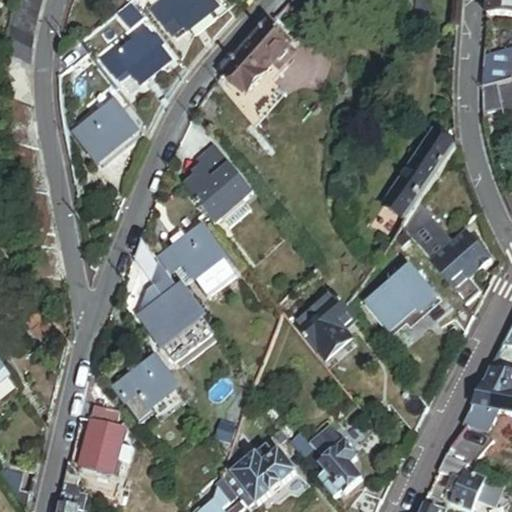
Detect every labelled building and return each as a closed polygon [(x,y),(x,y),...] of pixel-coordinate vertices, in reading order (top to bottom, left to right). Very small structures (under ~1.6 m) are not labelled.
[(36,32),(39,18),(16,0),(12,14),(36,32)] [(39,18),(44,4),(39,0),(15,0),(16,0),(39,18)] [(192,28),(220,8),(214,0),(164,0),(157,5),(168,20),(180,12),(192,28)] [(429,13),(430,0),(407,0),(406,11),(429,13)] [(511,0),(492,0),(491,19),(511,19),(511,0)] [(138,3),(124,13),(134,26),(147,16),(138,3)] [(33,47),(36,32),(12,14),(8,29),(33,47)] [(273,75),(272,74),(297,46),(273,25),(229,73),(255,96),(273,75)] [(31,63),(33,47),(8,29),(5,45),(31,63)] [(147,86),(174,65),(165,52),(159,44),(151,33),(112,62),(122,76),(133,68),(147,86)] [(65,52),(64,71),(93,51),(83,38),(65,52)] [(165,52),(170,48),(164,40),(159,44),(165,52)] [(31,78),(31,63),(5,45),(4,60),(31,78)] [(3,75),(31,92),(31,78),(4,60),(3,75)] [(486,89),(511,83),(511,64),(487,71),(486,89)] [(4,90),(33,106),(31,92),(3,75),(4,90)] [(511,83),(486,89),(487,103),(488,111),(508,108),(509,111),(511,110),(511,83)] [(34,121),(33,106),(4,90),(5,106),(34,121)] [(99,158),(139,128),(115,97),(75,127),(99,158)] [(37,136),(34,121),(5,106),(7,122),(37,136)] [(39,150),(37,136),(7,122),(9,136),(39,150)] [(412,218),(432,184),(458,146),(458,145),(437,131),(419,161),(413,157),(385,201),(412,218)] [(43,163),(39,150),(9,136),(12,153),(43,163)] [(432,184),(455,235),(482,216),(467,179),(461,160),(458,146),(432,184)] [(254,199),(218,152),(200,165),(204,170),(194,178),(197,182),(187,189),(199,204),(207,198),(202,193),(209,187),(205,181),(221,168),(249,204),(254,199)] [(16,167),(46,178),(43,163),(12,153),(16,167)] [(20,184),(49,191),(46,178),(16,167),(20,184)] [(246,206),(249,204),(221,168),(205,181),(209,187),(202,193),(207,198),(199,204),(218,229),(224,225),(246,206)] [(23,199),(53,205),(49,191),(20,184),(23,199)] [(27,213),(56,221),(53,205),(23,199),(27,213)] [(224,225),(229,230),(251,212),(246,206),(224,225)] [(30,228),(59,235),(56,221),(27,213),(30,228)] [(33,243),(62,248),(59,235),(30,228),(33,243)] [(199,282),(226,262),(203,230),(163,259),(174,275),(187,266),(199,282)] [(482,303),(485,298),(472,281),(495,262),(474,235),(435,263),(460,297),(475,315),(482,303)] [(36,257),(65,262),(62,248),(33,243),(36,257)] [(39,273),(69,279),(65,262),(36,257),(39,273)] [(212,300),(239,280),(226,262),(199,282),(212,300)] [(427,321),(445,308),(418,272),(370,309),(391,339),(423,315),(427,321)] [(178,341),(206,321),(183,288),(143,317),(153,331),(164,323),(178,341)] [(324,292),(289,320),(325,366),(356,340),(349,331),(353,328),(324,292)] [(467,331),(475,315),(460,297),(448,307),(467,331)] [(51,340),(35,318),(21,328),(37,350),(51,340)] [(511,375),(511,350),(506,350),(494,371),(511,375)] [(152,412),(181,392),(159,359),(118,389),(143,428),(156,419),(152,412)] [(52,416),(58,388),(41,364),(24,376),(52,416)] [(0,392),(7,387),(11,385),(0,370),(0,392)] [(459,438),(487,445),(502,417),(511,418),(511,375),(494,371),(459,438)] [(417,431),(428,407),(407,386),(390,403),(417,431)] [(7,387),(0,392),(0,407),(15,397),(7,387)] [(128,468),(132,453),(124,451),(129,434),(118,430),(122,418),(96,411),(79,468),(116,479),(120,465),(128,468)] [(327,459),(315,445),(312,447),(298,430),(287,439),(287,441),(336,500),(346,493),(347,495),(365,481),(352,465),(360,458),(346,443),(327,459)] [(251,506),(253,509),(294,477),(277,455),(276,456),(269,449),(263,453),(259,448),(238,466),(234,461),(231,460),(223,482),(222,484),(244,511),(251,506)] [(446,465),(464,471),(467,461),(450,456),(446,465)] [(480,498),(500,505),(507,485),(464,471),(446,465),(440,475),(455,480),(449,496),(454,502),(476,510),(480,498)] [(66,487),(79,490),(81,484),(70,467),(66,487)] [(244,511),(222,484),(212,489),(218,497),(196,511),(244,511)] [(430,496),(438,500),(442,489),(435,485),(430,496)] [(79,490),(66,487),(64,495),(76,498),(77,493),(82,494),(79,490)] [(366,511),(376,511),(381,500),(362,492),(350,505),(366,511)] [(60,511),(84,511),(88,500),(81,499),(82,494),(77,493),(76,498),(64,495),(60,511)]
